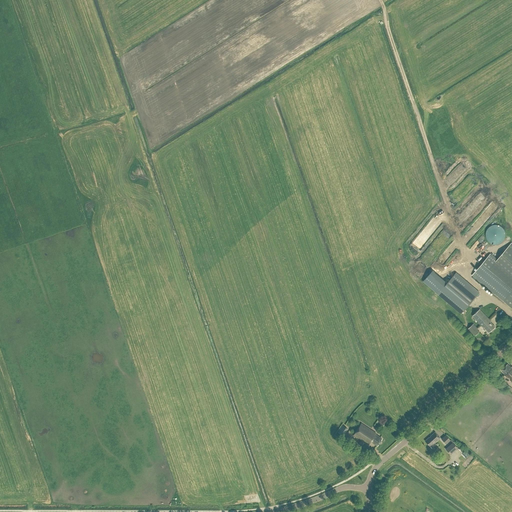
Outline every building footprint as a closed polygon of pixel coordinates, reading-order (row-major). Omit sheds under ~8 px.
[(450,135),(447,134),(445,135),(443,135),(441,136),(439,137),(438,139),(437,141),(436,143),(435,145),(435,147),(435,149),(436,151),(437,153),(438,155),(439,156),(441,158),(443,159),(445,159),(447,159),(450,159),(452,159),(454,158),(455,156),(457,155),(458,153),(459,151),(460,149),(460,147),(460,145),(459,143),(458,141),(457,139),(455,137),(454,136),(452,135),(450,135)] [(492,244),(495,244),(498,244),(501,243),(503,241),(505,238),(506,235),(505,232),(504,229),(502,227),(499,225),(496,225),(493,225),(490,226),(488,228),(486,231),(486,234),(486,237),(487,240),(489,242),(492,244)] [(511,243),(497,260),(490,254),(472,275),(511,308),(511,243)] [(443,244),(429,265),(434,269),(449,248),(443,244)] [(423,281),(461,314),(480,292),(456,272),(447,283),(432,270),(423,281)] [(484,327),(488,332),(494,327),(490,322),(490,321),(479,309),(472,316),(483,328),(484,327)] [(473,333),(476,336),(480,332),(477,329),(478,328),(474,324),(468,329),(472,334),(473,333)] [(507,364),(502,371),(506,375),(505,376),(511,382),(511,366),(510,367),(507,364)] [(370,441),(376,446),(381,439),(375,435),(376,434),(360,423),(352,435),(364,443),(365,442),(368,444),(370,441)] [(343,436),(348,429),(343,425),(338,432),(343,436)] [(424,440),(429,446),(439,437),(434,431),(424,440)] [(441,439),(445,444),(450,440),(445,435),(441,439)] [(452,442),(445,449),(450,454),(457,448),(452,442)]
